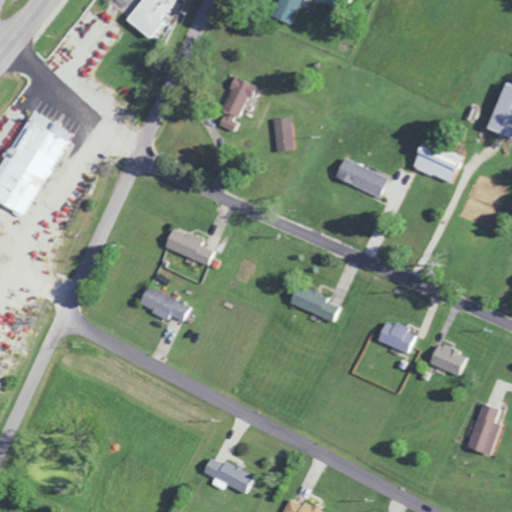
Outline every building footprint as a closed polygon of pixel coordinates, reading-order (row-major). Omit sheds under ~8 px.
[(140,0),(126,21),(150,38),(159,26),(158,21),(173,0),(140,0)] [(277,0),(271,17),(290,25),(300,0),(277,0)] [(253,85),(234,77),(220,110),(224,113),(219,125),(233,131),(253,85)] [(511,138),(511,86),(504,83),(486,128),(511,139),(511,138)] [(70,132),(28,111),(0,166),(0,203),(27,217),(70,132)] [(272,119),(277,152),(293,150),(289,117),(272,119)] [(450,183),(461,156),(437,146),(434,153),(419,146),(410,167),(450,183)] [(388,178),(344,158),(335,177),(379,198),(388,178)] [(201,245),(203,240),(171,227),(163,248),(207,265),(213,250),(201,245)] [(338,306),(326,301),(328,296),(297,284),(289,303),(332,321),(338,306)] [(189,303),(146,287),(138,307),(167,318),(168,316),(183,321),(189,303)] [(386,319),(377,339),(409,354),(418,334),(386,319)] [(429,363),(458,374),(465,353),(436,343),(429,363)] [(488,454),(499,423),(493,421),(497,410),(488,407),(484,417),(478,415),(467,446),(488,454)] [(203,471),(215,476),(212,482),(219,486),(221,481),(245,493),(248,484),(249,485),(254,474),(225,460),(224,463),(210,456),(203,471)] [(324,511),(319,509),(290,496),(282,511),(324,511)]
